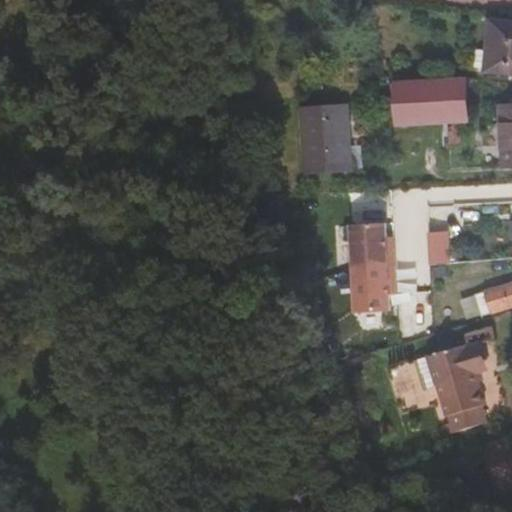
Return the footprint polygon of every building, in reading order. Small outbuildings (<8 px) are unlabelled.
[(511,23),(497,22),(491,72),(511,73),(511,23)] [(466,79),(398,84),(401,123),(446,120),(470,117),(466,79)] [(302,111),(309,170),(352,167),(345,107),(302,111)] [(353,225),(361,312),(396,309),(394,293),(393,281),(400,280),(397,248),(391,249),(389,237),(388,222),(353,225)] [(453,261),(451,228),(432,229),(433,262),(453,261)] [(511,282),(498,288),(503,304),(511,301),(511,282)] [(471,341),(434,354),(443,382),(453,411),(455,411),(458,418),(447,422),(451,430),(489,417),(486,401),(490,400),(481,369),(488,366),(480,340),(472,342),(471,341)] [(443,382),(434,354),(421,359),(430,387),(443,382)] [(511,434),(487,444),(491,454),(511,445),(511,434)] [(511,445),(491,454),(497,476),(511,469),(511,445)]
